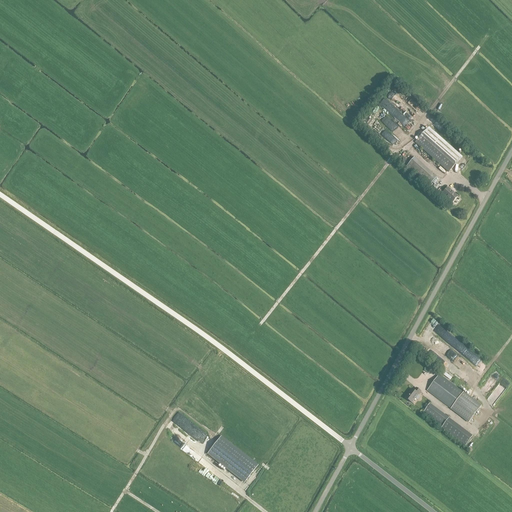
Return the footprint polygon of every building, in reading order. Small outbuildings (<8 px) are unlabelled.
[(416,143),(449,172),(463,157),(430,127),(416,143)] [(415,158),(407,167),(429,187),(437,178),(415,158)] [(458,197),(449,188),(443,194),(453,203),(458,197)] [(464,393),(440,375),(428,391),(452,409),(469,422),(482,406),(464,393)] [(406,398),(412,403),(419,394),(419,395),(422,392),(417,388),(415,391),(412,389),(406,398)] [(258,466),(221,437),(208,454),(245,482),(258,466)]
